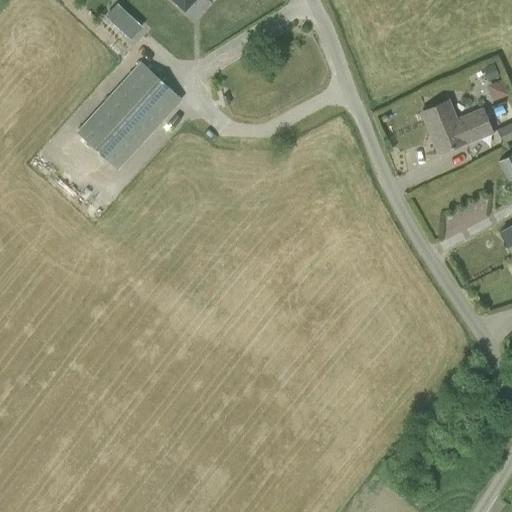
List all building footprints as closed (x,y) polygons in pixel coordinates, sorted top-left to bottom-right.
[(174,0),(184,9),(192,0),(174,0)] [(116,4),(105,16),(130,39),(141,27),(116,4)] [(143,61),(75,136),(113,172),(182,97),(143,61)] [(487,82),(498,77),(493,65),(482,69),(487,82)] [(502,80),(490,85),(495,98),(508,93),(502,80)] [(277,114),(265,86),(251,92),(249,86),(218,99),(226,120),(244,112),(250,125),(277,114)] [(420,113),(438,154),(463,143),(464,146),(493,134),(482,109),(455,120),(447,101),(420,113)] [(511,138),(511,122),(496,130),(502,143),(511,138)] [(511,179),(511,154),(497,162),(507,182),(511,179)] [(511,225),(500,232),(511,254),(511,225)]
